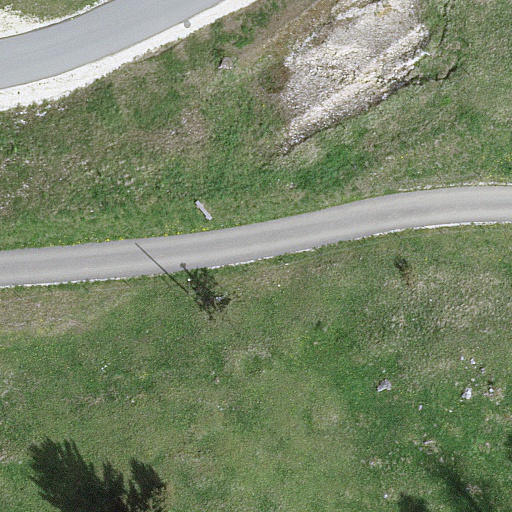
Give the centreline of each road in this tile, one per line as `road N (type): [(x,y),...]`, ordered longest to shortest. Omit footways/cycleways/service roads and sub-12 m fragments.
road 1 (track): [(511,207),(446,202),(198,249),(0,268)]
road 2 (tertiary): [(168,0),(0,62)]
road 3 (track): [(115,261),(68,313),(0,336)]
